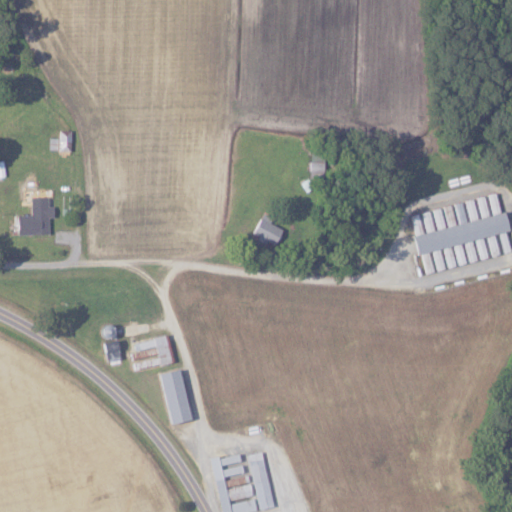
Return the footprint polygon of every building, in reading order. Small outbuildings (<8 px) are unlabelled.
[(28,215),(14,215),(14,235),(46,234),(46,217),(50,217),(50,206),(44,206),(44,197),(27,197),(28,215)] [(409,214),(413,233),(475,219),(473,208),(466,210),(468,217),(464,218),(462,207),(471,205),(470,200),(409,214)] [(409,233),(412,252),(506,233),(502,214),(409,233)] [(280,230),(255,218),(248,235),(272,247),(280,230)] [(129,343),(131,352),(128,353),(132,371),(167,362),(161,336),(129,343)] [(104,363),(117,359),(111,341),(98,345),(104,363)] [(185,420),(174,369),(155,373),(166,424),(185,420)]
